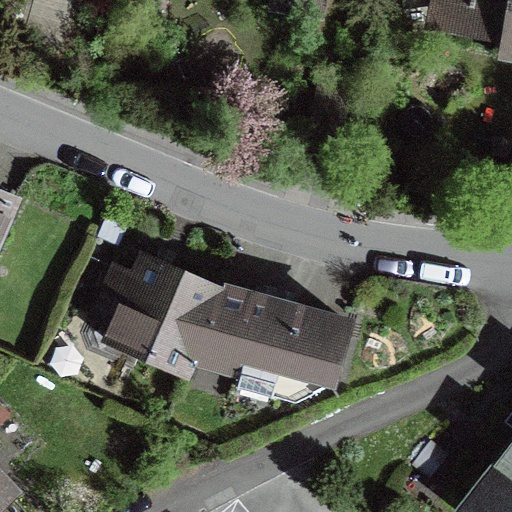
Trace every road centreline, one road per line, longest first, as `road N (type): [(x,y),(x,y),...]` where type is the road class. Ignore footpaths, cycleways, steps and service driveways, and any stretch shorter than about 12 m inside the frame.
road 1 (residential): [(511,267),(290,225),(0,109)]
road 2 (residential): [(165,511),(511,341)]
